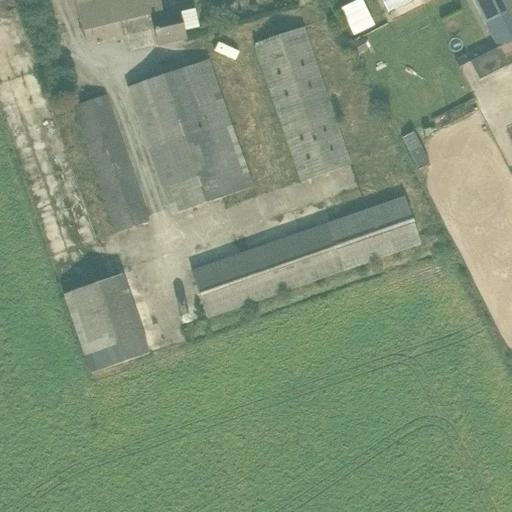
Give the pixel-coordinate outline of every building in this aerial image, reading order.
[(157,0),(73,0),(80,30),(149,15),(156,46),(184,40),(178,13),(161,16),(157,0)] [(353,36),(375,26),(363,0),(355,0),(340,7),(353,36)] [(380,0),(387,12),(412,0),(380,0)] [(511,10),(511,5),(509,0),(471,0),(484,25),(511,10)] [(349,166),(301,28),(252,45),(300,183),(349,166)] [(511,39),(468,61),(478,82),(511,65),(511,39)] [(206,61),(126,89),(171,216),(251,188),(206,61)] [(103,97),(71,108),(115,234),(147,223),(103,97)] [(207,318),(420,244),(404,198),(191,272),(207,318)] [(125,274),(64,293),(89,373),(150,354),(125,274)]
